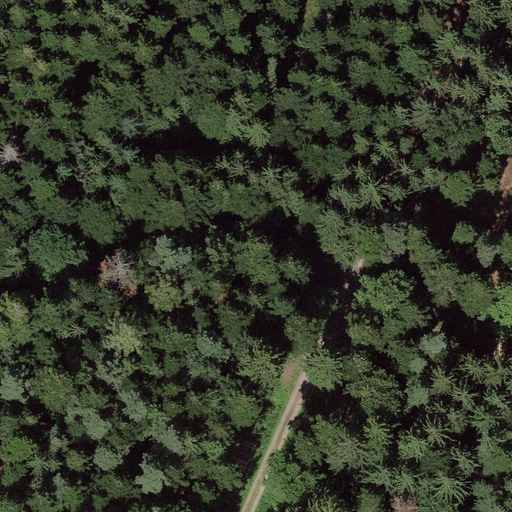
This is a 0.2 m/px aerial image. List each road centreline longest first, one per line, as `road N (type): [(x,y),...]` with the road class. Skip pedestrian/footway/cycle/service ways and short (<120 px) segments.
road 1 (unclassified): [(0,314),(189,240),(244,244),(511,322)]
road 2 (track): [(248,511),(354,282)]
